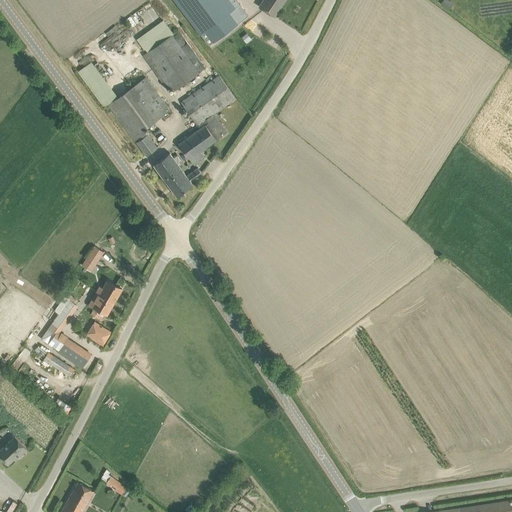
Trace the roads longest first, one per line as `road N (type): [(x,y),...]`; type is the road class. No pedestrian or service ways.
road 1 (unclassified): [(357,510),(177,239)]
road 2 (unclassified): [(35,511),(177,239)]
road 3 (unclassified): [(177,239),(0,0)]
road 4 (unclassified): [(177,239),(292,73),(330,0)]
road 5 (unclassified): [(357,510),(511,480)]
